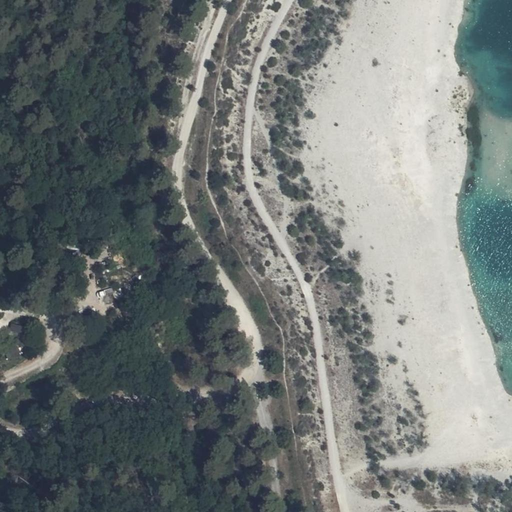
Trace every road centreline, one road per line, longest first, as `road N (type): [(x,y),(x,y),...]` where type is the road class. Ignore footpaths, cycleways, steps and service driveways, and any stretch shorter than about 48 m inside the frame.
road 1 (track): [(345,511),(313,308),(249,189),(254,72),(291,0)]
road 2 (track): [(217,0),(185,118),(185,213),(250,325),(277,511)]
road 3 (track): [(262,371),(53,424),(0,428)]
road 4 (track): [(0,381),(45,354),(57,330),(22,302),(0,301)]
